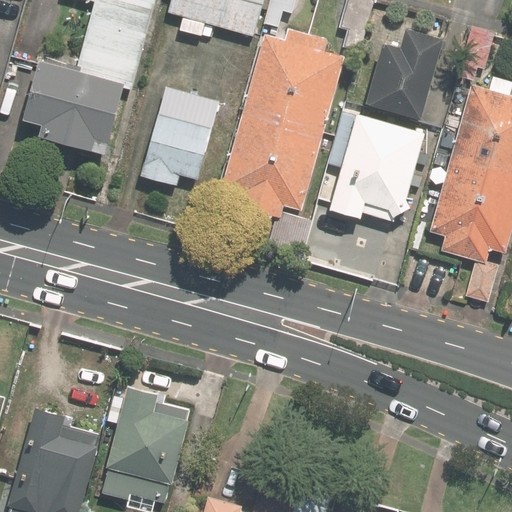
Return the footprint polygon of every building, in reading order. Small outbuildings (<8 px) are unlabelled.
[(91,0),(75,63),(39,54),(23,117),(42,122),(39,133),(108,151),(125,86),(135,88),(158,0),(91,0)] [(263,0),(170,0),(167,13),(253,37),(263,0)] [(296,0),(270,0),(264,23),(278,27),(283,11),(292,14),(296,0)] [(376,0),(346,0),(339,27),(347,30),(342,47),(361,52),(376,1),(376,0)] [(288,38),(268,32),(225,186),(243,191),(287,203),(304,208),(348,55),(328,49),(332,37),(292,25),(288,38)] [(402,44),(385,40),(368,102),(422,116),(444,36),(407,26),(402,44)] [(496,32),(472,26),(458,76),(474,81),(478,67),(486,69),(495,35),(496,32)] [(511,232),(511,92),(474,82),(433,229),(449,233),(446,247),(488,259),(492,245),(507,250),(511,232)] [(223,100),(169,84),(143,173),(180,184),(183,173),(201,178),(223,100)] [(425,134),(342,110),(326,164),(340,168),(327,211),(361,220),(363,213),(394,222),(395,217),(411,209),(406,199),(425,134)] [(444,247),(423,241),(413,279),(434,285),(444,247)] [(501,264),(479,258),(469,293),(492,299),(501,264)] [(161,390),(129,382),(102,489),(132,497),(134,491),(173,501),(194,417),(157,407),(161,390)] [(67,413),(37,405),(7,511),(81,511),(104,431),(65,420),(67,413)] [(335,511),(341,491),(266,471),(256,511),(259,511),(335,511)] [(242,511),(245,501),(211,492),(206,511),(242,511)]
